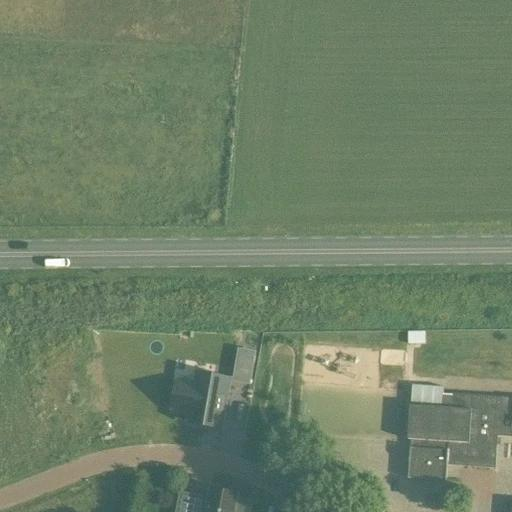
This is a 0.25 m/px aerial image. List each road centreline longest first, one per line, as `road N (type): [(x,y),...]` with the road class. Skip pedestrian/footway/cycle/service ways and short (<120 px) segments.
road 1 (primary): [(511,252),(0,256)]
road 2 (residential): [(316,511),(232,464),(161,454),(92,465),(0,501)]
